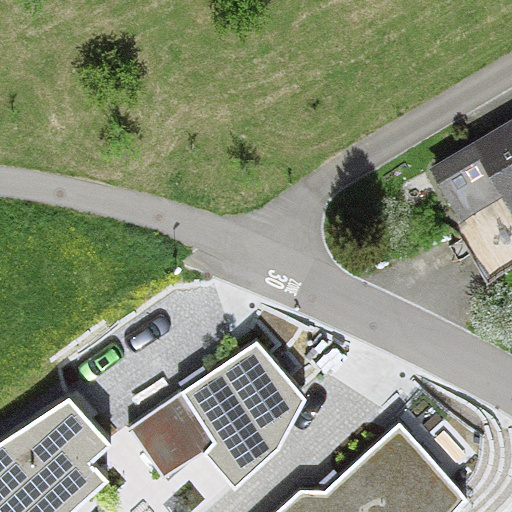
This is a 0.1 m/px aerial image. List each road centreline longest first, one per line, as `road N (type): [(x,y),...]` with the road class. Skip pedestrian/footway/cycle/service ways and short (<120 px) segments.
road 1 (residential): [(263,262),(355,170),(511,82)]
road 2 (residential): [(263,262),(511,385)]
